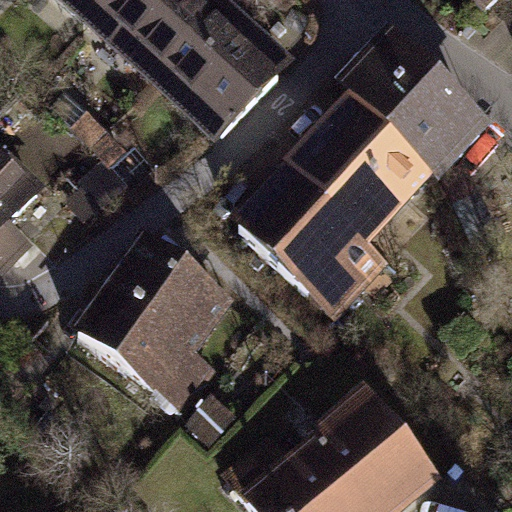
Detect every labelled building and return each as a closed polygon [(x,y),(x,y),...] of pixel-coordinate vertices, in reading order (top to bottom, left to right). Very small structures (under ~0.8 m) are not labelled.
[(65,0),(99,31),(128,0),(65,0)] [(226,24),(200,0),(128,0),(99,31),(163,91),(226,24)] [(504,0),(477,0),(489,13),(504,0)] [(272,64),(226,24),(163,91),(221,140),(277,82),(272,64)] [(445,191),(454,200),(498,153),(389,54),(346,101),(356,110),(445,191)] [(445,191),(356,110),(285,187),(366,261),(400,225),(407,232),(445,191)] [(84,119),(70,133),(92,156),(106,142),(84,119)] [(123,159),(106,142),(92,156),(101,165),(109,173),(123,159)] [(0,284),(25,259),(3,238),(38,200),(0,164),(0,284)] [(101,165),(76,190),(98,212),(123,188),(109,173),(101,165)] [(285,187),(234,239),(333,333),(384,279),(366,261),(285,187)] [(226,306),(153,253),(79,353),(153,406),(187,359),(226,306)] [(187,359),(153,406),(185,430),(220,383),(187,359)] [(248,511),(410,511),(436,491),(369,409),(284,478),(267,458),(229,488),(248,511)]
